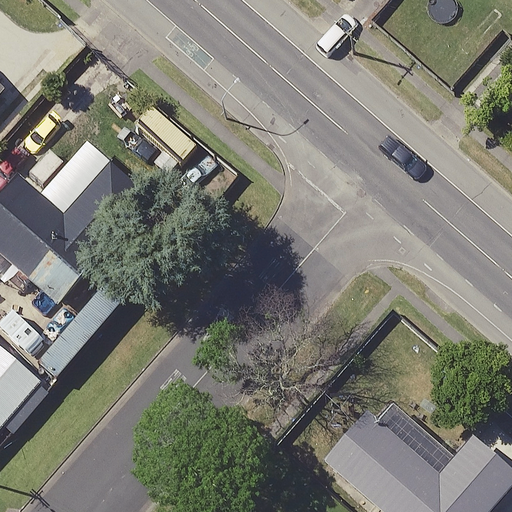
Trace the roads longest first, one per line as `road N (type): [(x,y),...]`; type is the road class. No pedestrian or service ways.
road 1 (residential): [(84,511),(385,163)]
road 2 (secondary): [(198,0),(385,163)]
road 3 (secondary): [(385,163),(511,275)]
